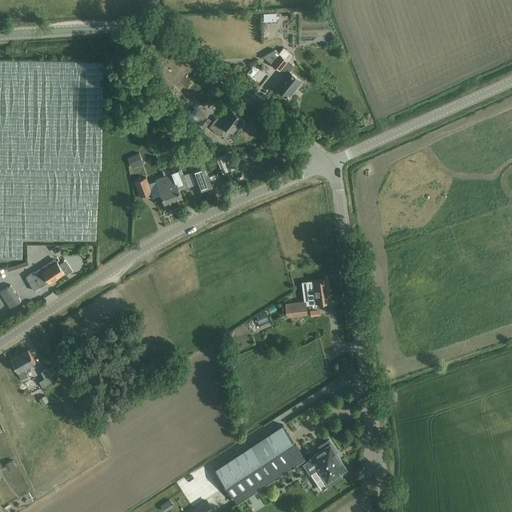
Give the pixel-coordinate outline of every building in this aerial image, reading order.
[(276,20),(263,20),(263,28),(276,28),(276,20)] [(275,50),(263,56),(286,75),(276,87),(288,97),(301,81),(289,71),(294,65),(275,50)] [(244,56),(246,61),(257,58),(256,53),(244,56)] [(0,258),(22,258),(23,239),(96,240),(97,170),(101,170),(103,61),(0,59),(0,258)] [(247,81),(261,88),(265,80),(251,73),(247,81)] [(217,117),(209,127),(219,135),(222,131),(228,136),(231,132),(232,133),(232,132),(242,119),(243,119),(231,109),(231,110),(222,122),(217,117)] [(168,169),(170,174),(164,176),(173,202),(182,198),(179,189),(182,188),(182,189),(188,186),(179,164),(168,169)] [(192,171),(200,192),(212,187),(204,167),(192,171)] [(173,202),(164,176),(156,180),(156,181),(148,184),(152,192),(151,193),(153,198),(162,195),(165,205),(173,202)] [(135,182),(140,197),(151,193),(152,192),(148,184),(146,177),(135,182)] [(163,206),(165,211),(180,205),(178,201),(163,206)] [(26,277),(34,290),(48,281),(49,283),(64,273),(55,259),(26,277)] [(327,279),(313,281),(307,282),(310,302),(316,301),(316,303),(330,301),(327,279)] [(0,291),(0,292),(10,308),(21,301),(10,285),(0,291)] [(286,304),(287,316),(307,314),(306,302),(286,304)] [(10,359),(15,368),(22,379),(28,376),(26,373),(31,370),(29,366),(35,362),(28,349),(10,359)] [(41,372),(45,378),(39,381),(42,387),(54,381),(47,368),(41,372)] [(25,389),(29,397),(36,393),(32,386),(25,389)] [(215,469),(235,500),(303,455),(283,425),(215,469)] [(337,452),(329,440),(318,447),(321,451),(311,457),(312,458),(304,464),(310,473),(318,468),(330,485),(342,477),(340,473),(346,469),(335,453),(337,452)] [(8,476),(15,474),(13,468),(6,469),(8,476)] [(212,511),(214,511),(207,501),(190,511),(212,511)]
